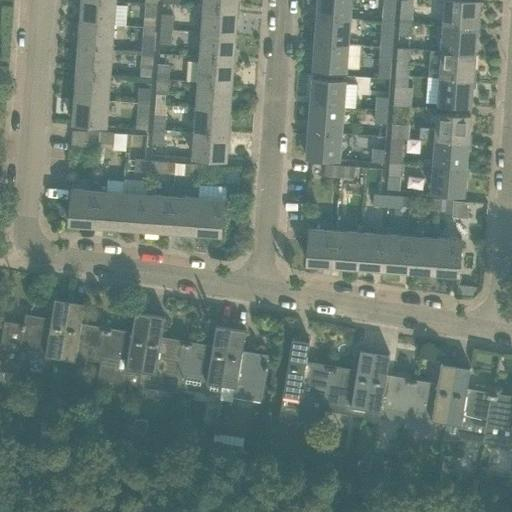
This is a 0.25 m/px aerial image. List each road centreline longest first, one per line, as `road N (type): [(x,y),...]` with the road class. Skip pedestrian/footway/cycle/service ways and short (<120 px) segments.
road 1 (residential): [(262,290),(55,254),(29,237),(23,220),(41,0)]
road 2 (residential): [(262,290),(282,0)]
road 3 (residential): [(498,327),(262,290)]
road 4 (residential): [(498,327),(511,146)]
